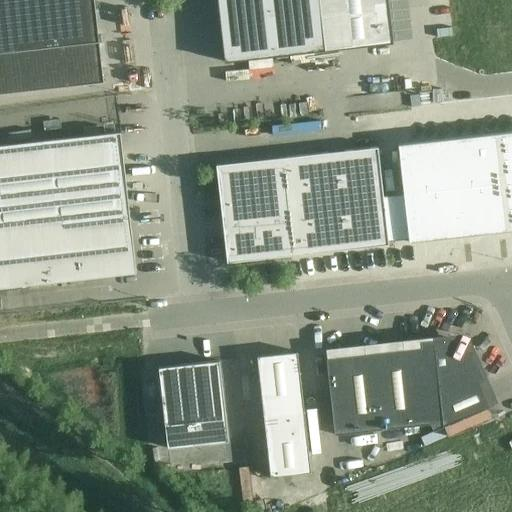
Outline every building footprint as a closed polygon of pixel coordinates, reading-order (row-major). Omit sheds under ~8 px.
[(0,0),(0,92),(102,81),(93,0),(0,0)] [(216,0),(223,61),(324,50),(318,0),(216,0)] [(392,0),(367,0),(369,9),(393,6),(392,0)] [(383,101),(407,97),(405,82),(381,85),(383,101)] [(0,287),(106,276),(135,272),(120,131),(0,144),(0,287)] [(218,164),(215,164),(226,262),(228,262),(228,260),(290,253),(290,255),(388,244),(387,240),(407,238),(408,242),(511,230),(511,131),(397,144),(402,193),(382,195),(377,146),(285,156),(285,159),(281,159),(281,157),(279,157),(279,159),(218,166),(218,164)] [(450,342),(449,338),(433,340),(442,426),(488,406),(488,405),(478,382),(483,380),(470,350),(467,351),(465,348),(463,346),(456,342),(453,341),(450,342)] [(325,358),(334,434),(429,424),(432,430),(442,426),(433,340),(420,341),(420,347),(325,358)] [(296,351),(256,356),(269,476),(310,471),(296,351)] [(167,448),(227,441),(218,360),(157,367),(167,448)] [(238,502),(248,502),(248,456),(238,456),(238,502)]
